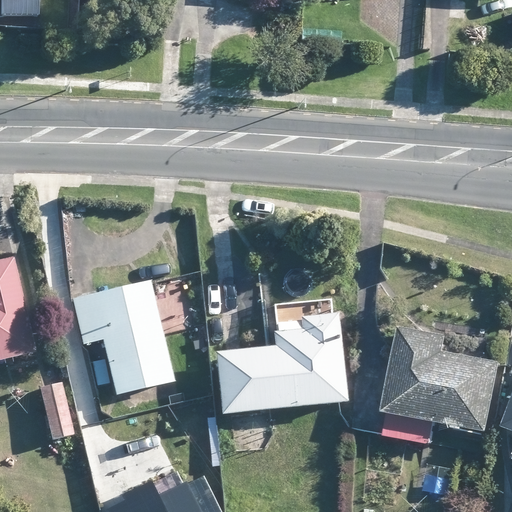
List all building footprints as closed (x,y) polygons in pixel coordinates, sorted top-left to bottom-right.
[(37,16),(37,0),(0,0),(0,16),(37,16)] [(0,362),(2,361),(36,354),(13,258),(0,261),(0,362)] [(163,336),(154,295),(151,282),(148,283),(143,283),(99,294),(75,300),(73,300),(84,347),(88,345),(102,342),(106,362),(114,394),(114,397),(118,395),(121,395),(134,392),(157,387),(174,382),(174,381),(163,336)] [(270,412),(348,403),(339,312),(301,317),(303,331),(273,334),(275,349),(269,349),(239,353),(221,354),(214,355),(221,417),(225,417),(270,412)] [(448,337),(423,333),(401,329),(396,354),(385,414),(389,415),(386,434),(385,438),(424,445),(429,446),(431,447),(433,433),(435,424),(490,435),(503,363),(492,362),(445,353),(448,337)] [(205,378),(187,381),(190,400),(209,396),(205,378)] [(73,436),(67,409),(61,384),(59,385),(44,388),(40,389),(52,441),(73,436)] [(137,446),(149,443),(146,433),(167,428),(161,398),(138,404),(128,406),(133,430),(137,446)] [(511,403),(503,428),(511,431),(511,403)] [(484,488),(482,504),(500,507),(502,490),(484,488)] [(272,511),(271,495),(249,496),(249,511),(272,511)]
